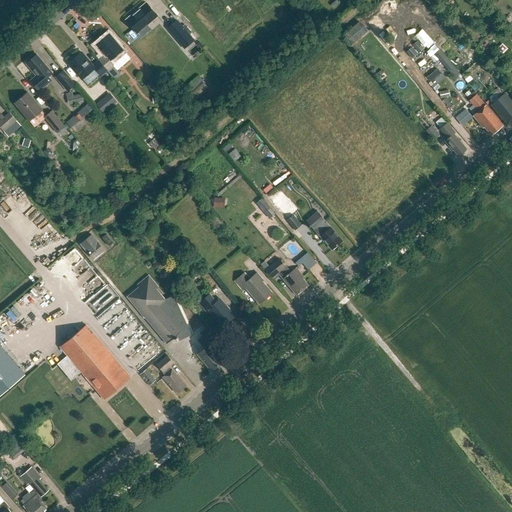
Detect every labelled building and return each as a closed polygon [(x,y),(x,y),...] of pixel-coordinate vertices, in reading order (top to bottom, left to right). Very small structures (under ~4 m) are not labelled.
[(147,24),(158,16),(147,3),(126,20),(137,33),(139,32),(142,36),(151,29),(147,24)] [(177,20),(167,28),(180,43),(185,49),(194,41),(189,35),(177,20)] [(359,22),(343,37),(351,46),(368,32),(359,22)] [(422,28),(414,33),(423,47),(431,42),(422,28)] [(109,34),(96,44),(104,54),(98,60),(107,70),(113,65),(117,69),(130,59),(122,49),(109,34)] [(418,42),(413,46),(419,53),(424,49),(418,42)] [(430,47),(435,53),(440,49),(435,43),(430,47)] [(418,54),(412,47),(406,52),(412,59),(418,54)] [(435,54),(457,78),(462,74),(440,50),(435,54)] [(81,52),(68,63),(81,79),(94,68),(100,76),(107,70),(98,60),(92,65),(81,52)] [(32,70),(36,75),(30,80),(39,91),(52,80),(48,76),(52,73),(36,55),(27,62),(33,69),(32,70)] [(471,66),(462,74),(471,85),(480,77),(471,66)] [(63,70),(55,76),(67,91),(75,84),(63,70)] [(381,71),(377,74),(382,80),(386,77),(381,71)] [(147,83),(155,92),(164,85),(155,75),(147,83)] [(197,75),(181,91),(191,102),(208,86),(197,75)] [(14,103),(29,121),(43,110),(27,92),(14,103)] [(67,93),(70,104),(84,100),(82,93),(74,95),(73,92),(67,93)] [(117,100),(109,92),(96,103),(103,112),(117,100)] [(500,114),(499,114),(506,122),(511,116),(511,105),(510,104),(511,102),(511,101),(504,93),(493,102),(497,107),(495,108),(500,114)] [(478,121),(490,109),(477,94),(469,100),(478,110),(473,115),(478,121)] [(67,122),(72,128),(90,112),(85,106),(67,122)] [(53,109),(45,116),(57,132),(66,126),(53,109)] [(484,126),(491,134),(503,124),(490,109),(478,121),(483,127),(484,126)] [(0,126),(9,136),(21,125),(9,112),(4,116),(1,120),(0,118),(0,126)] [(448,137),(445,140),(453,150),(453,149),(458,155),(466,149),(461,142),(454,133),(455,132),(447,122),(440,128),(448,137)] [(433,123),(427,128),(435,138),(442,133),(433,123)] [(214,207),(222,208),(223,199),(214,198),(214,207)] [(257,203),(270,219),(276,214),(262,198),(257,203)] [(281,212),(287,219),(294,213),(288,206),(281,212)] [(287,219),(295,229),(297,227),(298,227),(302,223),(294,213),(287,219)] [(342,241),(331,227),(331,228),(325,221),(322,218),(311,227),(313,231),(314,230),(320,237),(321,236),(332,249),(342,241)] [(109,246),(113,243),(106,234),(102,238),(109,246)] [(81,244),(94,259),(104,250),(91,235),(81,244)] [(304,251),(292,261),(296,266),(299,263),(304,269),(313,262),(304,251)] [(278,273),(296,295),(308,285),(302,278),(303,277),(296,268),(291,272),(279,258),(269,267),(265,262),(261,265),(265,270),(272,278),(278,273)] [(248,280),(243,274),(235,281),(243,290),(246,288),(259,303),(271,293),(262,282),(263,281),(256,273),(248,280)] [(158,287),(148,275),(137,285),(139,287),(127,296),(166,344),(174,338),(176,341),(181,337),(188,334),(188,335),(191,334),(173,296),(165,300),(156,288),(158,287)] [(199,303),(206,311),(208,309),(223,326),(234,316),(219,299),(215,302),(209,295),(199,303)] [(130,377),(86,325),(60,347),(104,399),(130,377)] [(205,349),(198,354),(211,370),(223,360),(211,345),(216,340),(205,328),(200,333),(202,336),(197,340),(205,349)] [(0,344),(0,395),(25,373),(0,344)] [(175,392),(177,390),(178,392),(186,386),(172,369),(169,367),(174,363),(167,355),(157,364),(166,374),(162,377),(175,392)] [(140,374),(149,385),(156,380),(147,369),(140,374)] [(8,452),(15,460),(25,451),(18,443),(8,452)] [(31,467),(21,476),(27,484),(29,482),(34,489),(35,489),(30,493),(28,492),(22,497),(26,502),(23,505),(25,507),(28,511),(40,511),(46,507),(41,501),(41,499),(39,497),(47,490),(39,479),(40,478),(31,467)] [(0,486),(10,497),(15,492),(4,481),(0,485),(0,486)] [(0,511),(10,511),(7,508),(9,507),(4,500),(0,503),(0,511)]
